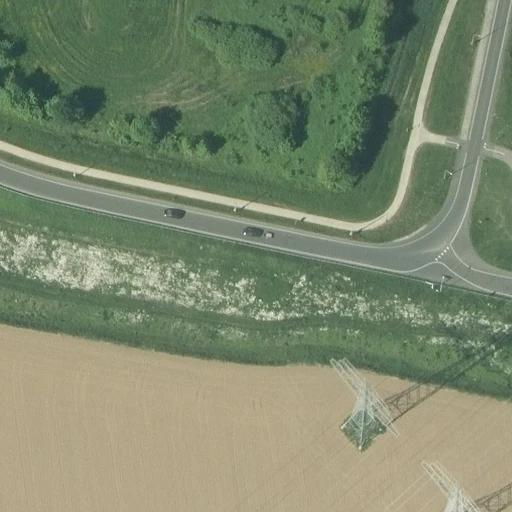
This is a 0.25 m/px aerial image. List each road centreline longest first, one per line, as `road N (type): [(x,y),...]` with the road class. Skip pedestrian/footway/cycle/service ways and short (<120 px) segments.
road 1 (trunk): [(431,245),(377,259),(0,175)]
road 2 (trunk): [(501,0),(461,206),(431,245)]
